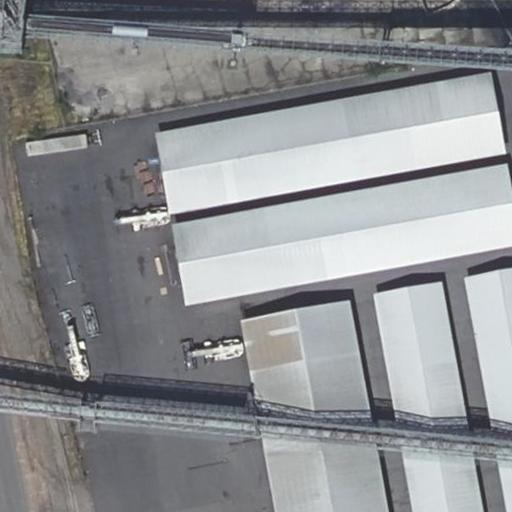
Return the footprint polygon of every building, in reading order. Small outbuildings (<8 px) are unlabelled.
[(485,91),(146,156),(155,206),(494,141),(485,91)] [(502,180),(164,244),(172,294),(511,229),(502,180)] [(511,511),(511,271),(464,280),(508,511),(511,511)] [(469,511),(426,288),(372,298),(415,511),(469,511)] [(240,321),(277,511),(372,511),(331,305),(240,321)] [(88,355),(71,359),(77,384),(94,380),(88,355)]
